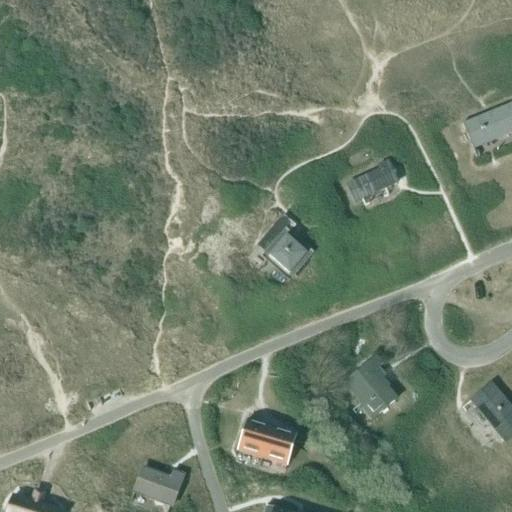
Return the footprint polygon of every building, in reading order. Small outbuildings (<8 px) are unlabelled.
[(511,106),(511,104),(462,124),(472,151),(511,134),(511,106)] [(355,203),(397,183),(388,163),(378,167),(380,171),(347,186),(355,203)] [(283,216),(256,247),(265,254),(269,257),(269,258),(288,275),(305,255),(286,238),(289,235),(296,227),(283,216)] [(289,239),(310,255),(317,245),(296,230),(289,239)] [(375,418),(396,400),(386,389),(388,387),(368,364),(344,384),(363,408),(365,406),(375,418)] [(493,398),(486,389),(470,402),(486,422),(489,419),(507,440),(511,436),(511,410),(498,394),(493,398)] [(262,455),(271,428),(246,421),(238,448),(262,455)] [(271,428),(262,455),(287,463),(295,436),(271,428)] [(170,479),(142,469),(133,493),(171,507),(183,476),(183,475),(172,471),(170,479)] [(57,511),(39,506),(42,495),(35,492),(31,504),(12,497),(7,511),(57,511)]
